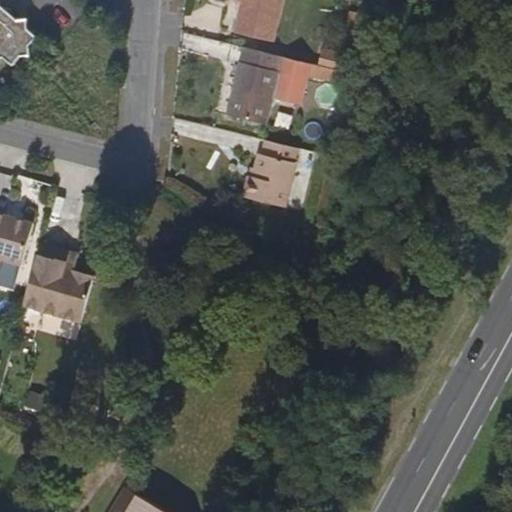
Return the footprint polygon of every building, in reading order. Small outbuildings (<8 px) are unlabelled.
[(30,44),(37,36),(29,29),(29,18),(19,20),(1,5),(0,0),(0,57),(5,57),(14,63),(21,55),(30,53),(30,44)] [(278,42),(287,0),(245,0),(238,33),(278,42)] [(286,57),(246,47),(230,115),(269,125),(286,57)] [(323,66),(352,73),(356,58),(327,52),(323,66)] [(320,77),(350,84),(352,73),(323,66),(320,77)] [(288,207),(303,148),(268,140),(265,154),(262,154),(257,176),(252,176),(246,197),(288,207)] [(0,259),(23,266),(35,225),(0,215),(0,259)] [(68,256),(40,248),(22,309),(78,326),(92,281),(72,275),(74,269),(65,266),(68,256)] [(77,259),(68,256),(65,266),(74,269),(77,259)] [(64,455),(54,466),(69,477),(78,466),(64,455)] [(69,477),(54,466),(49,471),(63,484),(69,477)] [(160,511),(131,494),(120,511),(160,511)]
